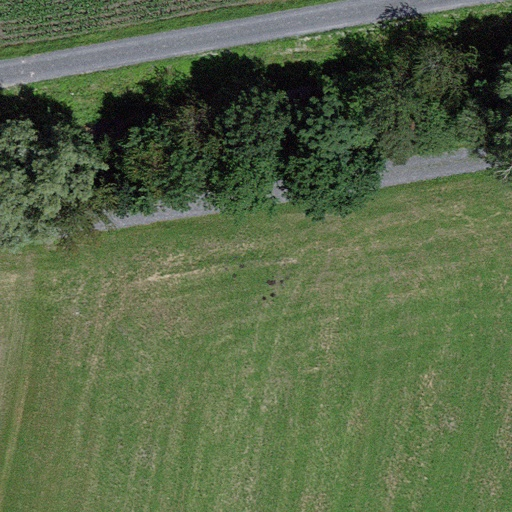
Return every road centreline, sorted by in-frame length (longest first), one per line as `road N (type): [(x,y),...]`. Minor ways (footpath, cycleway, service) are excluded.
road 1 (track): [(0,228),(511,144)]
road 2 (track): [(423,0),(0,73)]
